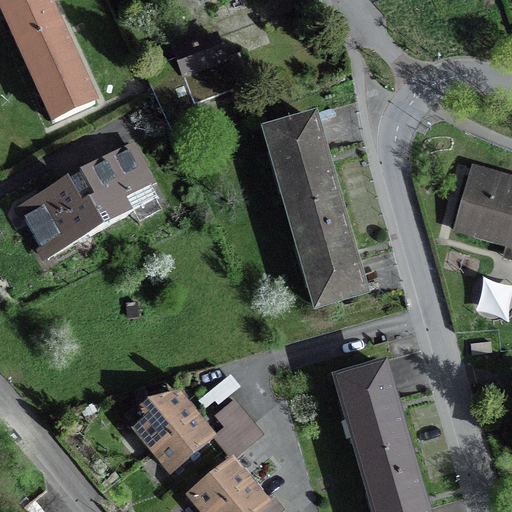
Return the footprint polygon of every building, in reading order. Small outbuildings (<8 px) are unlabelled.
[(0,0),(53,120),(95,101),(80,65),(50,0),(0,0)] [(173,55),(177,64),(143,76),(171,136),(201,125),(193,106),(249,85),(238,56),(222,62),(214,39),(173,55)] [(362,296),(351,255),(324,162),(312,122),(266,136),(316,309),(362,296)] [(128,150),(129,149),(128,147),(78,175),(81,179),(69,186),(66,182),(17,209),(40,250),(46,247),(52,258),(132,214),(131,213),(156,199),(142,175),(143,174),(142,173),(141,173),(128,150)] [(511,181),(472,170),(454,232),(506,247),(511,229),(511,181)] [(383,370),(337,383),(374,511),(424,511),(421,500),(395,413),(383,370)] [(213,403),(216,407),(234,393),(225,381),(197,404),(203,411),(213,403)] [(134,431),(152,453),(194,419),(176,397),(144,407),(149,419),(134,431)] [(223,430),(212,440),(222,451),(252,426),(233,403),(214,419),(223,430)] [(211,441),(194,419),(152,453),(170,474),(188,459),(191,463),(198,457),(195,454),(211,441)] [(231,463),(262,437),(252,426),(222,451),(231,463)] [(189,498),(200,511),(259,511),(266,507),(254,493),(248,485),(236,471),(230,464),(189,498)]
